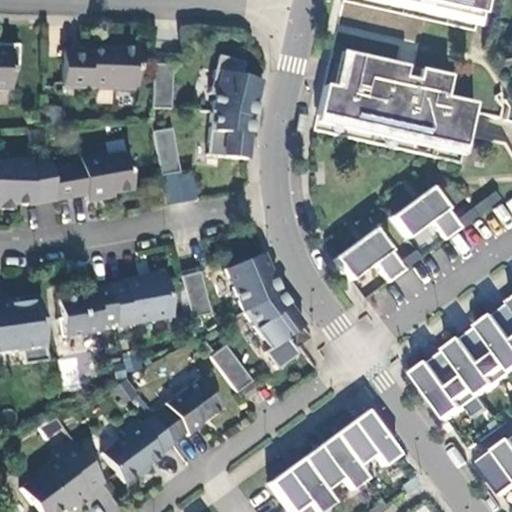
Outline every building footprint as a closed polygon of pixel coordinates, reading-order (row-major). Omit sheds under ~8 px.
[(406,0),(477,16),(480,0),(406,0)] [(0,90),(9,91),(9,69),(15,66),(16,46),(0,45),(0,90)] [(111,90),(134,91),(135,50),(97,48),(97,53),(62,51),(60,88),(92,90),(93,86),(111,87),(111,90)] [(316,116),(462,149),(468,125),(470,113),(472,106),(443,99),(447,78),(346,55),(338,90),(323,86),(316,116)] [(254,106),(260,82),(240,77),(243,63),(217,56),(207,95),(214,96),(210,112),(250,119),(252,113),(247,112),(249,105),(254,106)] [(170,66),(151,65),(149,110),(169,110),(170,66)] [(477,84),(472,106),(470,113),(498,119),(501,108),(488,87),(477,84)] [(250,119),(210,112),(205,156),(246,161),(249,133),(244,132),(245,125),(250,126),(250,119)] [(170,130),(151,133),(158,177),(177,173),(170,130)] [(131,191),(124,154),(100,159),(99,155),(78,158),(79,166),(49,171),(54,201),(84,196),(85,203),(102,200),(102,196),(131,191)] [(5,163),(0,162),(0,210),(11,211),(11,205),(28,206),(54,201),(49,171),(47,159),(30,162),(30,160),(11,160),(5,163)] [(429,222),(442,241),(459,229),(453,222),(429,189),(389,218),(405,240),(429,222)] [(470,210),(475,217),(498,200),(493,193),(470,210)] [(511,197),(494,209),(505,228),(511,223),(511,197)] [(470,210),(453,222),(459,229),(475,217),(470,210)] [(386,283),(402,270),(397,264),(373,230),(332,260),(348,282),(372,264),(386,283)] [(402,270),(418,259),(413,252),(397,264),(402,270)] [(241,313),(277,293),(275,287),(271,289),(268,283),(272,281),(261,254),(223,270),(241,313)] [(198,273),(179,278),(189,319),(208,314),(198,273)] [(170,318),(163,276),(139,280),(138,278),(121,281),(121,283),(107,286),(113,324),(114,328),(170,318)] [(98,326),(113,324),(107,286),(77,291),(78,297),(55,301),(58,320),(55,320),(58,339),(99,332),(98,326)] [(281,298),(277,293),(241,313),(269,351),(302,326),(285,303),(281,306),(277,300),(281,298)] [(14,299),(14,301),(15,305),(8,306),(8,301),(0,302),(0,354),(20,351),(22,365),(46,362),(36,296),(14,299)] [(511,304),(496,316),(511,338),(511,304)] [(511,338),(496,316),(479,328),(494,348),(511,372),(511,338)] [(479,328),(463,340),(483,366),(487,362),(483,356),(494,348),(479,328)] [(463,340),(447,352),(462,372),(481,398),(511,375),(511,372),(494,348),(483,356),(487,362),(483,366),(463,340)] [(250,382),(223,346),(208,358),(234,394),(250,382)] [(447,352),(431,363),(450,389),(455,386),(451,380),(462,372),(447,352)] [(59,359),(62,390),(80,389),(77,357),(59,359)] [(431,363),(415,375),(449,422),(481,398),(462,372),(451,380),(455,386),(450,389),(431,363)] [(151,416),(171,444),(184,434),(186,437),(200,426),(199,424),(218,410),(197,380),(163,405),(163,406),(150,416),(151,416)] [(360,426),(369,419),(364,412),(355,419),(360,426)] [(158,455),(172,445),(171,444),(151,416),(137,427),(133,421),(118,431),(123,437),(99,455),(121,485),(159,457),(158,455)] [(397,456),(369,419),(360,426),(355,419),(332,436),(336,443),(355,468),(372,456),(380,468),(397,456)] [(332,436),(322,443),(327,450),(336,443),(332,436)] [(511,441),(503,448),(508,454),(511,451),(511,441)] [(355,468),(336,443),(327,450),(322,443),(299,460),(304,467),(323,492),(339,480),(348,492),(364,480),(355,468)] [(89,500),(86,496),(102,484),(72,444),(55,456),(58,460),(18,490),(34,511),(57,511),(69,504),(74,511),(89,500)] [(503,448),(480,464),(504,497),(511,491),(511,451),(508,454),(503,448)] [(294,474),(304,467),(299,460),(289,467),(294,474)] [(323,492),(304,467),(294,474),(289,467),(266,484),(286,511),(295,511),(306,504),(312,511),(320,511),(331,504),(323,492)] [(413,479),(401,488),(406,494),(418,485),(413,479)] [(381,503),(369,511),(368,511),(381,511),(385,509),(381,503)]
